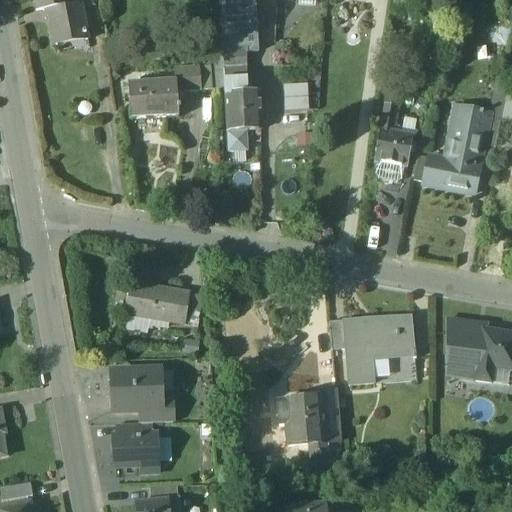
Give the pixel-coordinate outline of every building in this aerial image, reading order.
[(33,0),(37,18),(48,16),(54,45),(86,39),(78,0),(33,0)] [(220,0),(222,24),(222,58),(223,58),(225,94),(226,100),(241,99),(241,89),(246,89),(246,59),(258,59),(253,0),(220,0)] [(222,58),(212,58),(214,94),(225,94),(223,58),(222,58)] [(199,74),(174,75),(174,87),(176,87),(177,98),(200,97),(199,74)] [(508,81),(496,78),(492,99),(504,102),(508,81)] [(174,87),(128,90),(130,126),(178,124),(178,115),(180,115),(180,112),(178,112),(177,98),(176,87),(174,87)] [(283,92),(284,117),(307,117),(306,91),(283,92)] [(241,99),(226,100),(227,138),(245,137),(260,137),(259,98),(241,99)] [(399,100),(386,98),(383,111),(396,114),(399,100)] [(504,102),(492,99),(487,121),(488,122),(488,124),(500,126),(504,102)] [(396,114),(383,111),(379,136),(392,139),(396,114)] [(478,120),(459,116),(453,145),(449,144),(444,168),(428,164),(428,166),(423,190),(440,193),(439,195),(472,201),(488,124),(488,122),(487,121),(482,121),(483,119),(479,119),(478,120)] [(500,126),(488,124),(482,152),(494,154),(500,126)] [(392,139),(379,136),(373,168),(403,173),(406,174),(412,143),(392,139)] [(245,137),(227,138),(228,158),(246,157),(245,137)] [(428,166),(417,164),(412,188),(423,190),(428,166)] [(403,173),(377,169),(374,181),(377,185),(396,189),(400,186),(403,173)] [(189,304),(130,294),(130,299),(127,299),(127,303),(129,304),(125,324),(184,334),(185,327),(189,304)] [(189,304),(185,327),(198,330),(202,306),(189,304)] [(410,324),(373,328),(374,332),(344,334),(343,334),(345,358),(348,395),(372,393),(369,365),(413,361),(413,368),(416,368),(415,359),(413,359),(410,324)] [(477,330),(446,326),(446,383),(474,387),(481,339),(476,338),(477,330)] [(344,331),(329,332),(331,359),(345,358),(343,334),(344,334),(344,331)] [(511,340),(482,336),(481,339),(474,387),(490,389),(493,373),(511,376),(511,340)] [(161,380),(112,381),(113,419),(141,418),(154,418),(154,413),(154,399),(161,399),(161,380)] [(334,399),(320,400),(321,407),(322,407),(323,429),(336,428),(334,399)] [(321,407),(277,411),(279,435),(286,434),(288,454),(310,452),(310,458),(326,456),(323,429),(322,407),(321,407)] [(154,418),(141,418),(141,432),(150,431),(173,430),(172,416),(170,413),(154,413),(154,418)] [(141,432),(118,432),(119,445),(150,444),(150,431),(141,432)] [(119,445),(113,446),(114,476),(158,474),(157,444),(150,444),(119,445)] [(29,491),(0,496),(0,500),(1,509),(31,503),(29,491)]
